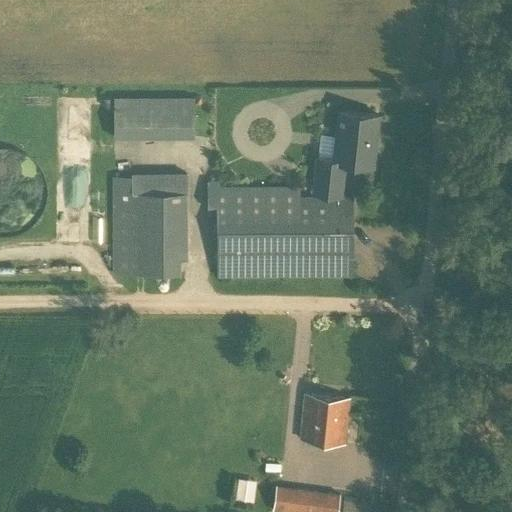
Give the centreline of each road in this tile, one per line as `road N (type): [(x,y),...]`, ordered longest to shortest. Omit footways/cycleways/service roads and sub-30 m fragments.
road 1 (track): [(429,305),(0,303)]
road 2 (unclassified): [(429,305),(455,0)]
road 3 (track): [(429,305),(409,511)]
